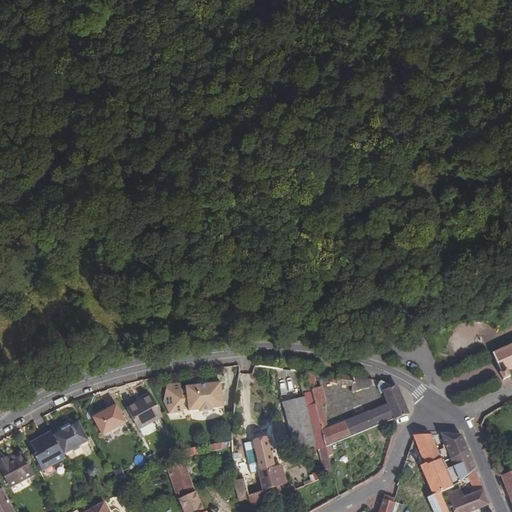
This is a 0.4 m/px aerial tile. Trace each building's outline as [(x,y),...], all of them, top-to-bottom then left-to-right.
[(511,345),(493,353),(501,374),(500,375),(502,381),(511,377),(508,371),(511,369),(511,345)] [(371,386),(371,380),(330,375),(330,383),(352,387),(352,391),(371,386)] [(311,392),(324,447),(333,443),(393,419),(394,421),(398,419),(409,415),(398,389),(379,381),(378,387),(380,394),(382,393),(387,405),(328,431),(322,405),(326,404),(321,387),(310,390),(311,392)] [(311,392),(310,390),(308,383),(300,385),(303,394),(311,392)] [(219,384),(207,385),(195,386),(184,387),(184,390),(179,391),(179,384),(165,385),(162,403),(168,415),(182,413),(182,410),(187,410),(187,412),(197,411),(197,413),(211,412),(211,409),(221,408),(219,384)] [(160,417),(148,396),(139,402),(139,403),(135,406),(134,404),(124,409),(135,430),(160,417)] [(305,399),(283,404),(294,451),(316,446),(305,399)] [(123,423),(113,405),(89,418),(99,436),(101,435),(122,423),(123,423)] [(52,437),(61,455),(85,442),(76,423),(67,428),(67,427),(59,431),(60,432),(52,437)] [(40,470),(63,458),(61,455),(52,437),(49,431),(29,443),(35,454),(32,456),(40,470)] [(452,487),(441,461),(431,435),(414,437),(438,493),(440,493),(452,487)] [(441,461),(449,457),(440,435),(437,435),(434,435),(433,435),(431,435),(441,461)] [(449,457),(467,450),(461,436),(451,436),(440,435),(449,457)] [(264,491),(280,486),(268,438),(254,442),(261,472),(260,473),(264,491)] [(222,444),(208,446),(209,453),(223,450),(222,444)] [(199,447),(186,450),(187,458),(200,456),(199,447)] [(449,457),(460,483),(474,470),(467,450),(449,457)] [(8,457),(5,459),(7,462),(21,454),(20,451),(8,457)] [(331,463),(340,460),(337,451),(329,454),(331,463)] [(0,472),(8,487),(32,474),(21,454),(7,462),(5,459),(0,461),(0,472)] [(183,474),(179,465),(175,457),(160,465),(176,497),(191,490),(183,474)] [(475,493),(482,490),(474,470),(460,483),(458,484),(460,489),(470,482),(475,493)] [(511,472),(502,477),(501,477),(511,503),(511,472)] [(244,480),(235,481),(234,481),(238,501),(249,496),(244,480)] [(264,491),(249,497),(252,508),(282,495),(280,486),(264,491)] [(473,511),(488,506),(482,490),(475,493),(464,498),(460,489),(442,497),(447,511),(473,511)] [(0,511),(13,511),(2,490),(0,490),(0,511)] [(202,511),(193,494),(178,502),(183,511),(202,511)] [(383,500),(378,511),(392,511),(395,504),(393,503),(394,498),(384,496),(383,500)] [(440,511),(447,511),(442,497),(435,499),(440,511)] [(106,511),(107,511),(102,503),(85,511),(106,511)]
